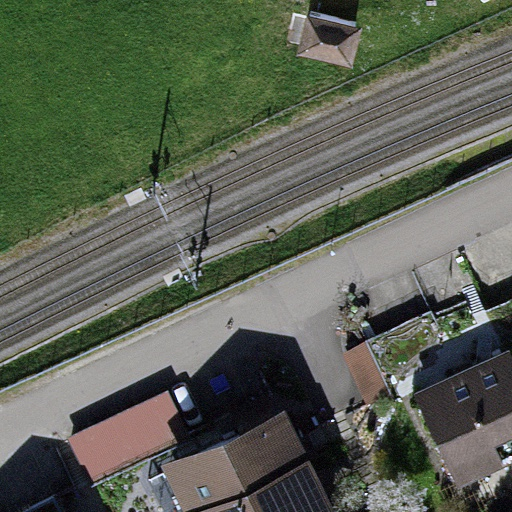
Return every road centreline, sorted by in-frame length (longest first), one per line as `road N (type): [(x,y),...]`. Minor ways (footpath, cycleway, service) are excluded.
road 1 (residential): [(293,304),(0,441)]
road 2 (residential): [(511,204),(293,304)]
